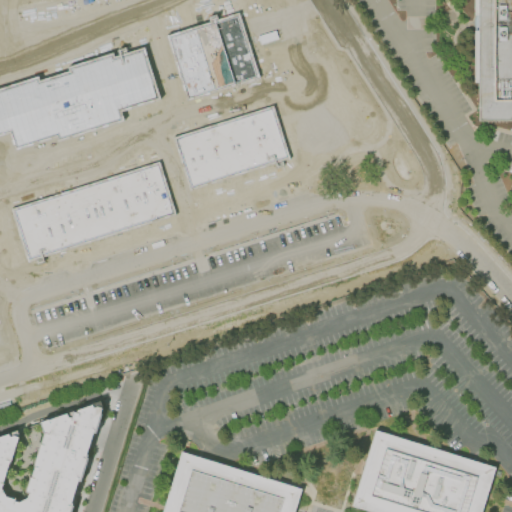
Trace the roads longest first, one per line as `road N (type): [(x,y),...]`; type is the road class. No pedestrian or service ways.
road 1 (residential): [(329,0),(431,162),(429,212),(511,298)]
road 2 (residential): [(90,511),(132,375)]
